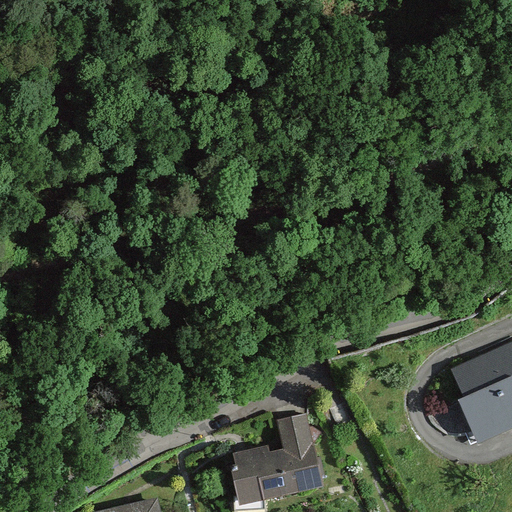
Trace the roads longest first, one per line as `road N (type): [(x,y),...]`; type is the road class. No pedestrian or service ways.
road 1 (track): [(511,126),(257,190),(0,277)]
road 2 (residential): [(46,511),(321,362),(472,312),(511,286)]
